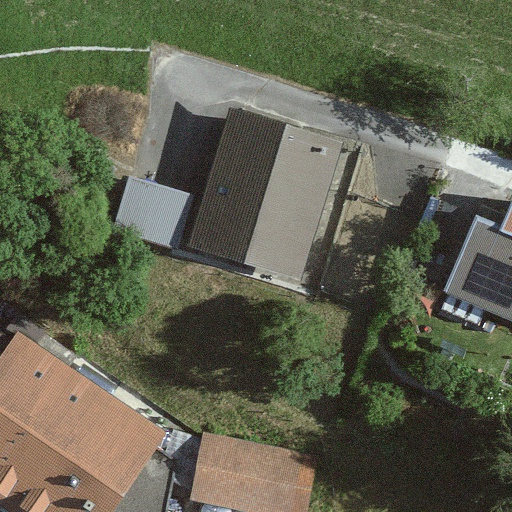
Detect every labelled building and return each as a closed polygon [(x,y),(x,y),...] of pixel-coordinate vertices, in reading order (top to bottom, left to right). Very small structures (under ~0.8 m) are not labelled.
[(345,151),(237,121),(201,250),(310,279),(345,151)] [(190,247),(200,200),(141,188),(131,235),(190,247)] [(511,237),(491,228),(460,301),(511,322),(511,237)] [(0,353),(13,336),(0,326),(0,353)] [(0,495),(23,511),(100,511),(161,426),(19,327),(13,336),(0,353),(0,495)] [(286,511),(295,460),(208,445),(197,507),(225,511),(286,511)]
